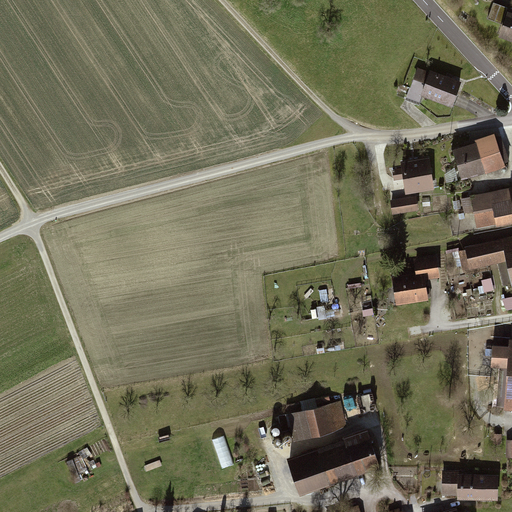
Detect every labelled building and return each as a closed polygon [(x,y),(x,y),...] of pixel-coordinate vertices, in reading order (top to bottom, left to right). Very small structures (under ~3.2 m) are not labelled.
[(489,19),(502,24),(508,8),(494,3),(489,19)] [(511,13),(508,12),(500,36),(511,40),(511,13)] [(427,92),(457,103),(466,78),(434,67),(433,70),(422,66),(410,99),(423,103),(427,92)] [(457,146),(465,176),(511,164),(509,158),(511,157),(511,151),(507,133),(503,134),(502,131),(480,136),(481,139),(457,146)] [(407,179),(409,191),(437,187),(432,156),(405,160),(406,167),(395,169),(397,181),(407,179)] [(473,197),(463,199),(465,212),(476,210),(478,224),(497,220),(497,223),(511,220),(511,190),(511,191),(510,188),(473,196),(473,197)] [(394,198),(396,214),(422,211),(421,195),(394,198)] [(511,235),(469,244),(473,267),(510,259),(511,266),(511,235)] [(395,273),(400,302),(431,298),(428,279),(443,277),(440,255),(417,259),(419,270),(395,273)] [(509,366),(507,406),(511,405),(511,357),(509,357),(510,346),(494,345),(493,365),(509,366)] [(343,399),(291,412),(297,437),(349,424),(343,399)] [(290,459),(303,493),(380,466),(368,430),(354,435),(357,443),(322,456),(319,449),(290,459)] [(505,431),(497,431),(497,447),(506,446),(505,431)] [(460,498),(498,499),(498,476),(461,475),(461,471),(445,471),(444,494),(460,494),(460,498)]
